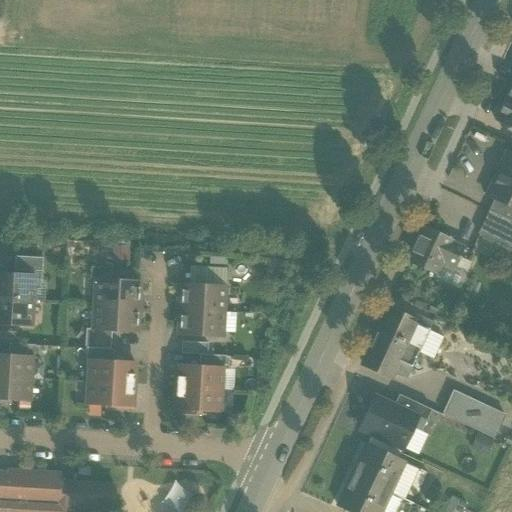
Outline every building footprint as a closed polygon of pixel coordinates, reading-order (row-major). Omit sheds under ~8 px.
[(511,103),(505,100),(495,122),(511,130),(511,103)] [(511,156),(503,153),(484,197),(492,200),(511,209),(511,156)] [(511,222),(511,209),(492,200),(488,211),(511,223),(511,222)] [(511,222),(511,223),(488,211),(477,235),(509,250),(511,245),(511,222)] [(451,240),(423,227),(407,262),(435,275),(440,263),(451,241),(451,240)] [(464,247),(451,241),(440,263),(454,269),(464,247)] [(42,259),(14,257),(13,271),(41,273),(42,259)] [(114,270),(90,268),(89,280),(95,280),(114,281),(114,270)] [(185,286),(224,288),(225,275),(186,273),(185,286)] [(33,277),(0,274),(0,299),(32,302),(33,277)] [(114,281),(95,280),(94,305),(137,308),(139,283),(114,281)] [(185,286),(180,285),(179,310),(223,313),(224,288),(185,286)] [(32,302),(0,299),(0,324),(30,327),(32,302)] [(137,308),(94,305),(92,330),(111,331),(136,333),(137,308)] [(223,313),(179,310),(178,335),(221,338),(223,313)] [(428,330),(386,311),(361,364),(390,377),(393,370),(407,377),(428,330)] [(92,330),(85,330),(84,349),(87,349),(110,350),(111,331),(92,330)] [(18,333),(0,332),(0,343),(8,344),(17,345),(18,333)] [(207,344),(181,343),(180,355),(191,355),(199,356),(206,356),(207,344)] [(17,345),(8,344),(7,356),(31,358),(34,358),(34,346),(17,345)] [(110,350),(87,349),(86,361),(88,361),(112,362),(112,351),(110,350)] [(7,356),(0,355),(0,378),(30,380),(31,358),(7,356)] [(206,356),(199,356),(199,367),(222,369),(225,369),(225,357),(206,356)] [(112,362),(88,361),(87,383),(133,386),(134,364),(112,362)] [(199,367),(176,366),(175,388),(220,391),(222,369),(199,367)] [(30,380),(0,378),(0,394),(8,395),(7,401),(28,402),(30,380)] [(133,386),(87,383),(86,405),(107,406),(107,400),(132,402),(133,386)] [(220,391),(175,388),(174,404),(199,406),(198,412),(219,413),(220,391)] [(483,406),(454,392),(443,416),(472,430),(483,406)] [(431,411),(398,396),(392,407),(417,418),(412,429),(420,433),(431,411)] [(392,407),(373,399),(359,429),(371,434),(401,448),(403,449),(412,429),(417,418),(392,407)] [(503,415),(483,406),(472,430),(493,439),(499,426),(499,425),(503,415)] [(365,445),(336,507),(347,511),(380,511),(403,463),(396,459),(401,448),(371,434),(366,445),(365,445)] [(59,475),(7,473),(6,480),(0,480),(0,511),(74,511),(75,507),(74,507),(75,485),(58,483),(59,475)] [(197,511),(201,484),(170,480),(166,511),(197,511)] [(446,511),(457,511),(462,501),(449,496),(443,511),(446,511)]
